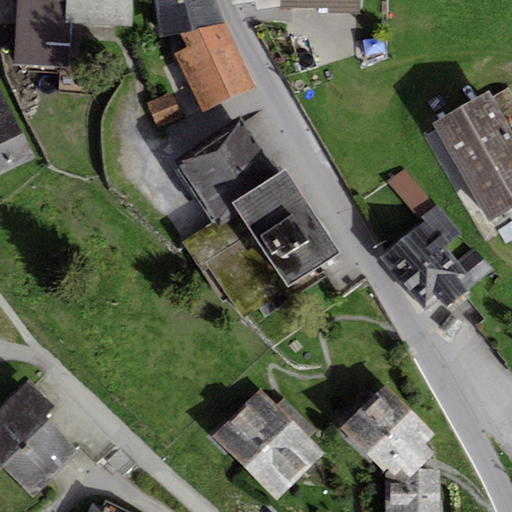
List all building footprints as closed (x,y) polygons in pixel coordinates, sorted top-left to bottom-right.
[(66,24),(67,0),(17,0),(15,65),(70,67),(71,24),(66,24)] [(132,0),(67,0),(66,24),(71,24),(132,27),(132,0)] [(156,0),(160,37),(181,34),(225,24),(215,0),(156,0)] [(230,0),(231,5),(249,0),(254,0),(256,10),(281,8),(281,0),(230,0)] [(281,0),(281,8),(328,10),(328,14),(358,15),(358,0),(281,0)] [(225,24),(181,34),(187,49),(174,54),(204,114),(255,88),(225,24)] [(511,96),(506,88),(492,98),(510,124),(511,122),(511,96)] [(0,177),(36,159),(0,90),(0,177)] [(489,93),(434,123),(488,222),(511,209),(511,134),(492,98),(489,93)] [(182,119),(171,94),(146,105),(157,130),(182,119)] [(174,168),(213,225),(237,210),(232,203),(278,173),(243,121),(174,168)] [(278,173),(232,203),(237,210),(213,225),(183,243),(201,271),(208,268),(242,319),(288,287),(341,252),(332,240),(284,168),(278,173)] [(422,219),(437,207),(406,168),(388,183),(419,221),(422,219)] [(425,223),(378,259),(401,285),(445,249),(462,236),(437,207),(422,219),(425,223)] [(445,249),(401,285),(423,312),(440,299),(448,310),(495,272),(477,249),(458,264),(445,249)] [(452,339),(464,322),(451,314),(440,330),(452,339)] [(0,466),(0,467),(2,465),(32,497),(78,455),(47,422),(58,412),(29,382),(0,408),(0,466)] [(436,435),(387,386),(339,428),(387,475),(387,470),(419,470),(434,453),(424,444),(436,435)] [(259,390),(212,437),(277,503),(325,456),(308,439),(317,430),(285,398),(276,407),(259,390)] [(439,511),(441,470),(419,470),(387,470),(387,475),(385,511),(439,511)]
